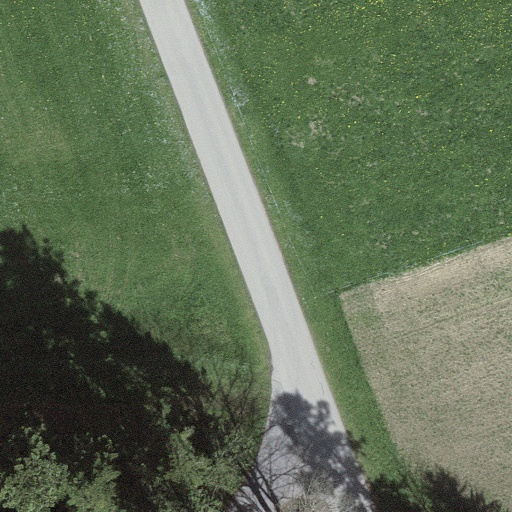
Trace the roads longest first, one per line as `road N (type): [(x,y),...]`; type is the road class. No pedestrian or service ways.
road 1 (unclassified): [(366,511),(183,0)]
road 2 (track): [(261,511),(332,413)]
